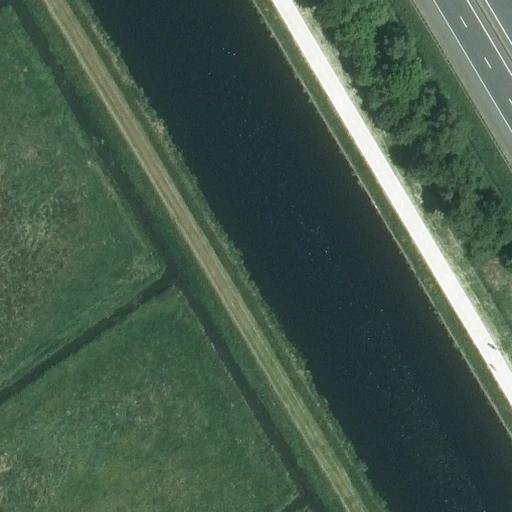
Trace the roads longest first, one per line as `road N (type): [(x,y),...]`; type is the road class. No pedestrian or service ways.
road 1 (track): [(65,0),(370,511)]
road 2 (motorway): [(445,0),(511,111)]
